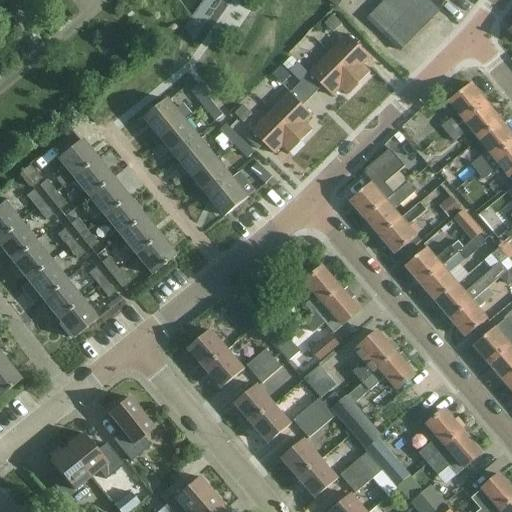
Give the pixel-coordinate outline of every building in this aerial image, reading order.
[(398,0),(386,0),(384,2),(400,18),(409,10),(398,0)] [(398,0),(409,10),(417,1),(415,0),(398,0)] [(418,0),(417,1),(433,17),(441,10),(431,0),(418,0)] [(409,10),(425,26),(433,17),(417,1),(409,10)] [(400,18),(384,2),(376,11),(392,27),(400,18)] [(425,26),(409,10),(400,18),(417,35),(420,31),(425,26)] [(392,27),(376,11),(367,19),(383,36),(392,27)] [(343,24),(334,16),(325,24),(334,33),(343,24)] [(392,27),(408,43),(417,35),(400,18),(392,27)] [(400,52),(408,43),(392,27),(383,36),(400,52)] [(348,36),(329,55),(352,78),(359,85),(370,74),(363,67),(371,59),(348,36)] [(310,74),(300,84),(312,96),(322,86),(333,97),(340,89),(347,96),(359,85),(352,78),(329,55),(310,74)] [(291,57),(283,65),(290,72),(298,64),(291,57)] [(282,68),(274,76),(283,85),(291,77),(282,68)] [(290,94),(271,113),(294,136),(301,143),(312,132),(305,125),(313,117),(302,106),(312,96),(300,84),(290,94)] [(197,111),(203,106),(210,101),(197,85),(191,91),(198,101),(193,105),(197,111)] [(450,103),(465,122),(488,104),(472,85),(450,103)] [(162,140),(186,121),(170,101),(146,120),(162,140)] [(210,101),(203,106),(215,122),(222,117),(210,101)] [(465,122),(479,141),(502,123),(488,104),(465,122)] [(243,106),(235,114),(244,123),(252,115),(243,106)] [(254,135),(249,140),(258,150),(264,144),(275,155),(283,147),(290,154),(301,143),(294,136),(271,113),(252,132),(254,135)] [(459,126),(453,119),(442,128),(448,135),(459,126)] [(162,140),(178,159),(201,141),(186,121),(162,140)] [(479,141),(494,159),(511,145),(511,135),(502,123),(479,141)] [(220,131),(234,145),(240,139),(226,125),(220,131)] [(459,126),(448,135),(454,143),(465,134),(459,126)] [(240,139),(234,145),(248,159),(254,153),(240,139)] [(74,179),(75,180),(99,160),(83,140),(59,160),(67,170),(56,179),(63,188),(74,179)] [(193,178),(216,160),(201,141),(178,159),(193,178)] [(511,176),(511,145),(494,159),(509,179),(511,176)] [(366,220),(387,202),(395,195),(386,184),(404,168),(390,151),(365,171),(374,182),(351,202),(366,220)] [(481,157),(471,165),(477,173),(487,164),(481,157)] [(75,180),(91,199),(115,179),(99,160),(75,180)] [(193,178),(208,198),(232,179),(216,160),(193,178)] [(265,184),(272,178),(257,164),(251,170),(265,184)] [(487,164),(477,173),(483,180),(493,172),(487,164)] [(23,172),(34,186),(42,180),(30,166),(23,172)] [(91,199),(107,218),(130,199),(115,179),(91,199)] [(232,179),(208,198),(224,218),(248,199),(232,179)] [(414,180),(409,184),(415,192),(420,187),(414,180)] [(41,187),(51,200),(58,194),(48,181),(41,187)] [(408,184),(395,195),(387,202),(366,220),(381,238),(402,220),(395,211),(416,193),(415,192),(409,184),(408,184)] [(29,198),(38,210),(45,205),(35,192),(29,198)] [(58,194),(51,200),(61,212),(68,206),(58,194)] [(451,198),(440,207),(449,218),(460,209),(458,207),(451,198)] [(130,199),(107,218),(122,237),(146,218),(130,199)] [(0,207),(0,240),(22,223),(6,203),(0,207)] [(45,205),(38,210),(48,222),(55,216),(45,205)] [(418,205),(408,214),(415,222),(425,213),(418,205)] [(462,214),(454,221),(463,231),(472,242),(481,234),(483,233),(465,211),(462,214)] [(402,220),(381,238),(396,255),(417,237),(408,227),(415,222),(408,214),(402,220)] [(511,218),(511,217),(498,227),(504,235),(511,228),(511,218)] [(122,237),(138,256),(162,237),(146,218),(122,237)] [(72,225),(83,238),(90,232),(79,220),(72,225)] [(37,242),(22,223),(0,240),(0,245),(13,262),(37,242)] [(59,236),(69,248),(76,242),(66,230),(59,236)] [(90,232),(83,238),(92,250),(100,244),(90,232)] [(472,242),(460,252),(467,259),(486,243),(485,242),(489,240),(483,233),(481,234),(472,242)] [(162,237),(138,256),(154,276),(178,257),(162,237)] [(13,262),(28,281),(53,261),(37,242),(13,262)] [(76,242),(69,248),(80,260),(87,255),(76,242)] [(422,286),(458,255),(451,247),(436,259),(428,250),(406,268),(422,286)] [(500,249),(493,255),(500,264),(501,263),(502,265),(508,259),(500,249)] [(464,262),(458,255),(422,286),(437,303),(458,285),(449,275),(464,262)] [(104,264),(114,276),(121,270),(111,258),(104,264)] [(28,281),(44,300),(68,281),(53,261),(28,281)] [(437,303),(452,321),(488,290),(508,272),(502,265),(501,263),(500,264),(465,294),(458,285),(437,303)] [(91,275),(100,286),(107,281),(98,269),(91,275)] [(306,307),(313,315),(341,291),(323,269),(307,283),(318,296),(306,307)] [(121,270),(114,276),(124,288),(131,282),(121,270)] [(511,273),(510,272),(501,279),(508,287),(511,283),(511,273)] [(44,300),(59,319),(84,300),(68,281),(44,300)] [(107,281),(100,286),(111,299),(118,293),(107,281)] [(275,315),(294,299),(286,289),(267,305),(275,315)] [(494,297),(488,290),(452,321),(467,338),(488,320),(479,310),(494,297)] [(341,291),(313,315),(305,322),(314,333),(325,324),(334,335),(360,313),(341,291)] [(100,320),(84,300),(59,319),(75,339),(100,320)] [(250,335),(259,327),(242,307),(233,315),(250,335)] [(511,322),(509,319),(475,348),(489,365),(511,345),(511,322)] [(288,336),(281,328),(269,338),(276,347),(288,336)] [(191,350),(207,370),(230,351),(214,331),(191,350)] [(354,375),(362,385),(396,355),(379,335),(356,354),(366,365),(354,375)] [(301,352),(288,336),(276,347),(289,362),(301,352)] [(320,362),(339,346),(330,336),(311,352),(320,362)] [(511,347),(490,366),(505,383),(511,377),(511,347)] [(256,376),(276,359),(268,350),(248,367),(256,376)] [(246,370),(230,351),(207,370),(224,389),(246,370)] [(396,355),(362,385),(363,385),(369,393),(371,394),(389,379),(399,391),(415,377),(396,355)] [(276,359),(256,376),(263,384),(283,367),(276,359)] [(7,361),(0,366),(0,399),(23,381),(7,361)] [(321,368),(305,380),(322,401),(338,388),(321,368)] [(287,410),(306,393),(296,382),(277,399),(287,410)] [(363,385),(349,397),(355,404),(369,393),(363,385)] [(238,405),(254,425),(276,406),(260,386),(238,405)] [(336,393),(324,403),(332,411),(343,401),(336,393)] [(348,396),(343,401),(332,411),(366,450),(383,436),(355,404),(349,397),(348,396)] [(114,440),(131,462),(150,447),(143,438),(154,430),(128,398),(108,414),(123,433),(114,440)] [(303,431),(323,414),(315,405),(295,422),(303,431)] [(276,406),(254,425),(271,444),(293,425),(276,406)] [(434,443),(421,455),(428,463),(463,433),(445,412),(423,431),(434,443)] [(323,414),(303,431),(311,440),(331,423),(323,414)] [(482,455),(463,433),(428,463),(439,475),(458,459),(466,469),(482,455)] [(83,434),(66,448),(90,478),(99,471),(106,480),(124,466),(106,444),(97,452),(83,434)] [(384,437),(369,451),(384,468),(382,470),(399,488),(409,479),(410,478),(403,471),(394,461),(400,455),(384,437)] [(285,460),(301,479),(323,460),(307,441),(285,460)] [(82,485),(90,478),(66,448),(49,462),(63,479),(54,486),(72,508),(90,494),(82,485)] [(323,460),(301,479),(317,499),(339,480),(323,460)] [(349,486),(369,469),(362,460),(342,477),(349,486)] [(129,466),(118,473),(126,484),(136,477),(129,466)] [(369,469),(349,486),(357,495),(377,478),(369,469)] [(153,474),(143,482),(153,494),(163,487),(153,474)] [(178,481),(159,496),(167,505),(165,507),(168,511),(191,511),(212,494),(199,477),(185,489),(178,481)] [(501,511),(511,503),(511,491),(500,477),(473,501),(482,511),(481,511),(501,511)] [(409,479),(399,488),(412,503),(422,494),(409,479)] [(412,503),(411,504),(417,511),(436,511),(445,504),(430,487),(422,494),(412,503)] [(130,492),(113,505),(118,511),(129,511),(140,504),(130,492)] [(223,511),(226,510),(212,494),(191,511),(223,511)] [(334,511),(374,511),(379,508),(378,507),(371,511),(367,511),(353,496),(334,511)] [(511,511),(511,503),(501,511),(511,511)]
